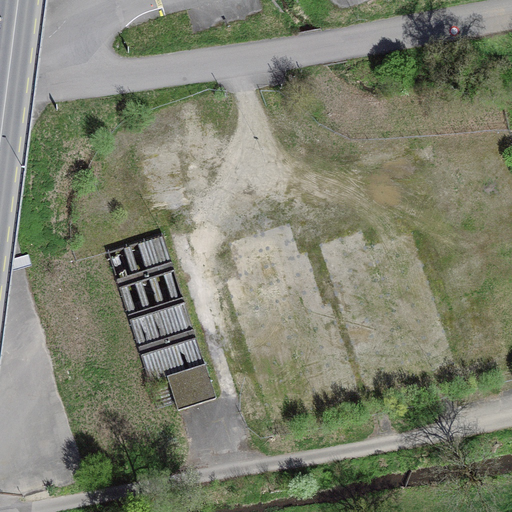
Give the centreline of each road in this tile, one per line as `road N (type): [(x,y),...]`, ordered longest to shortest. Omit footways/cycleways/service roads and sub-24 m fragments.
road 1 (unclassified): [(0,88),(245,62),(511,12)]
road 2 (primary): [(0,147),(18,0)]
